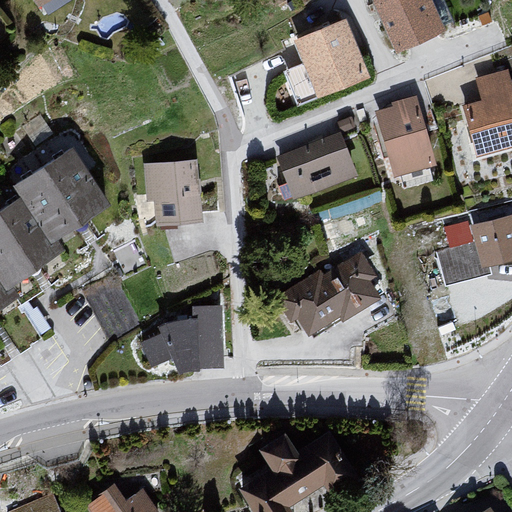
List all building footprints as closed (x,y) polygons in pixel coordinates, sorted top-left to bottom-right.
[(29,0),(36,10),(55,0),(29,0)] [(432,0),(377,0),(372,2),(394,54),(447,36),(432,0)] [(347,22),(294,40),(320,99),(370,81),(347,22)] [(481,103),(461,106),(479,158),(511,150),(511,81),(509,73),(474,80),(481,103)] [(391,108),(373,111),(394,178),(439,168),(417,98),(392,103),(391,108)] [(275,156),(295,201),(361,176),(340,134),(275,156)] [(73,150),(14,187),(21,198),(48,241),(111,209),(73,150)] [(196,163),(142,165),(148,201),(154,202),(157,224),(202,224),(196,163)] [(0,212),(0,285),(6,295),(15,291),(60,260),(48,241),(21,198),(0,212)] [(511,216),(470,227),(484,268),(511,261),(511,216)] [(357,253),(277,296),(286,321),(297,324),(309,339),(339,320),(342,325),(383,302),(369,284),(376,278),(357,253)] [(0,285),(0,313),(21,301),(15,291),(6,295),(0,285)] [(192,322),(161,323),(181,373),(223,368),(221,304),(190,307),(192,322)] [(356,471),(328,430),(301,444),(286,428),(255,449),(255,459),(227,476),(253,511),(292,511),(286,503),(330,475),(335,481),(356,471)] [(117,483),(87,506),(91,511),(160,511),(142,489),(129,499),(117,483)] [(57,511),(49,496),(7,511),(57,511)]
